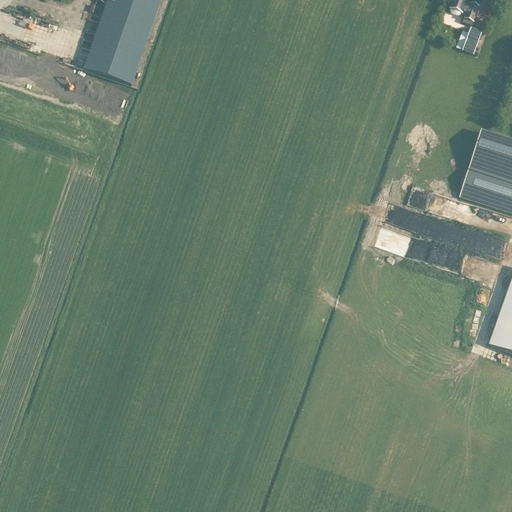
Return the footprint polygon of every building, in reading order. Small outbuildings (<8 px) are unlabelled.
[(105,5),(83,70),(130,86),(159,0),(106,0),(107,0),(105,5)] [(462,23),(471,26),(478,7),(469,3),(469,4),(466,3),(466,0),(451,0),(449,9),(450,9),(450,11),(451,13),(452,14),(456,16),(458,16),(459,15),(461,13),(462,14),(462,13),(465,14),(462,23)] [(161,8),(153,34),(157,35),(165,9),(161,8)] [(455,48),(473,54),(481,32),(470,28),(468,33),(462,31),(455,48)] [(43,33),(43,49),(52,49),(52,33),(43,33)] [(464,181),(459,196),(511,214),(511,141),(480,131),(466,173),(464,181)] [(449,220),(447,220),(448,215),(442,214),(440,224),(448,226),(449,220)] [(487,274),(492,254),(443,242),(438,261),(487,274)] [(482,281),(482,290),(493,290),(494,282),(482,281)] [(511,353),(511,281),(489,346),(511,353)]
